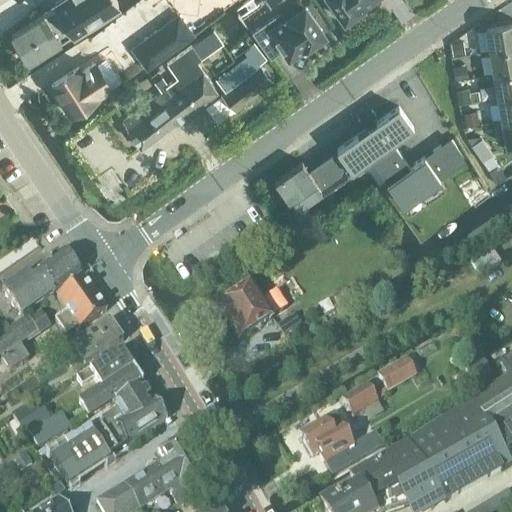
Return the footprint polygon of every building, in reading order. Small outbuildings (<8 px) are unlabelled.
[(54,0),(57,5),(73,32),(118,4),(116,0),(115,0),(54,0)] [(330,0),(344,19),(371,0),(330,0)] [(253,31),(270,56),(281,48),(288,58),(324,33),(304,4),(284,19),(280,13),(253,31)] [(57,5),(12,34),(29,61),(73,32),(57,5)] [(489,49),(511,45),(511,20),(485,25),(489,49)] [(159,30),(142,41),(156,61),(173,49),(159,30)] [(163,91),(123,120),(141,147),(217,91),(199,65),(197,62),(223,43),(214,31),(168,63),(179,78),(174,82),(173,81),(169,84),(164,77),(156,82),(163,91)] [(250,55),(217,80),(225,89),(222,92),(235,109),(272,80),(259,64),(267,58),(255,43),(246,50),(250,55)] [(511,45),(489,49),(494,73),(511,69),(511,45)] [(82,72),(79,66),(52,84),(71,113),(111,87),(95,63),(82,72)] [(467,78),(466,65),(454,67),(455,79),(467,78)] [(511,69),(494,73),(498,97),(511,94),(511,69)] [(471,92),(457,94),(459,103),(473,101),(471,92)] [(511,94),(498,97),(502,121),(511,118),(511,94)] [(368,128),(338,149),(351,169),(371,155),(380,168),(383,173),(384,174),(383,175),(402,202),(439,177),(464,159),(450,139),(425,157),(409,167),(400,154),(391,141),(412,126),(399,107),(383,118),(377,122),(373,116),(375,114),(372,109),(358,119),(361,124),(364,122),(368,128)] [(511,118),(502,121),(506,145),(511,143),(511,118)] [(481,138),(471,145),(482,161),(492,154),(481,138)] [(302,161),(274,180),(289,201),(291,199),(298,208),(346,174),(345,173),(352,169),(351,169),(338,149),(337,150),(337,149),(308,169),(302,161)] [(34,275),(50,297),(80,277),(64,253),(36,272),(37,273),(34,275)] [(50,297),(34,275),(30,278),(27,273),(1,291),(20,318),(50,297)] [(79,331),(106,313),(82,279),(56,298),(67,313),(54,322),(65,337),(77,328),(79,331)] [(250,286),(217,307),(239,341),(272,320),(272,319),(286,310),(275,293),(261,302),(250,286)] [(297,315),(277,328),(288,345),(289,347),(323,324),(308,302),(295,311),(297,315)] [(49,326),(39,311),(27,319),(25,315),(0,332),(0,360),(1,360),(10,373),(28,361),(19,347),(49,326)] [(109,323),(70,349),(83,368),(84,370),(122,343),(109,323)] [(94,380),(100,390),(132,368),(121,351),(76,380),(81,389),(94,380)] [(336,496),(319,507),(321,511),(394,511),(439,497),(445,507),(498,474),(497,473),(510,465),(505,458),(495,442),(511,431),(511,358),(499,367),(506,377),(505,378),(467,402),(450,412),(418,432),(394,448),(347,477),(348,478),(355,489),(337,499),(336,496)] [(405,360),(376,377),(387,395),(415,378),(405,360)] [(479,361),(463,369),(473,388),(488,380),(479,361)] [(110,405),(142,384),(141,384),(142,383),(132,368),(100,390),(78,404),(87,419),(110,405)] [(92,435),(51,461),(68,488),(72,485),(100,467),(109,461),(107,458),(106,456),(125,444),(126,446),(166,420),(154,400),(152,401),(142,384),(110,405),(116,413),(89,430),(92,435)] [(365,386),(341,400),(351,418),(361,412),(363,415),(368,423),(383,415),(365,386)] [(60,416),(30,435),(38,448),(68,429),(60,416)] [(324,421),(299,436),(312,458),(318,455),(324,466),(331,477),(380,449),(373,437),(352,449),(337,423),(333,416),(324,421)] [(207,491),(212,488),(197,463),(181,437),(157,451),(164,461),(96,502),(102,511),(136,511),(171,491),(173,494),(171,496),(178,508),(189,502),(207,491)] [(64,511),(57,500),(36,511),(64,511)] [(489,511),(492,510),(489,506),(486,501),(468,511),(489,511)]
